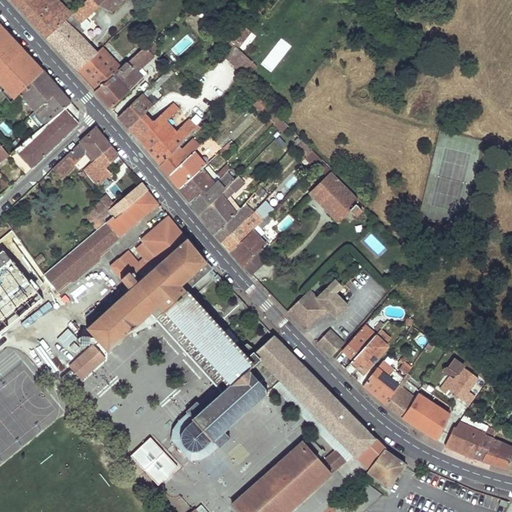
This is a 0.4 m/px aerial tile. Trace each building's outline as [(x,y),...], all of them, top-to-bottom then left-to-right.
[(11,0),(30,20),(46,37),(75,10),(71,5),(67,9),(56,0),(11,0)] [(85,0),(75,10),(46,37),(61,53),(64,57),(77,71),(96,53),(79,34),(90,23),(86,17),(98,6),(92,0),(85,0)] [(110,12),(122,0),(92,0),(98,6),(110,12)] [(233,45),(237,48),(250,32),(241,24),(228,40),(233,45)] [(0,25),(0,83),(15,99),(20,94),(43,71),(0,25)] [(108,42),(102,48),(106,52),(113,47),(108,42)] [(233,45),(222,55),(240,73),(252,62),(237,48),(233,45)] [(145,46),(131,59),(140,68),(153,56),(145,46)] [(96,53),(77,71),(79,73),(86,81),(95,90),(126,63),(119,55),(112,59),(106,52),(102,48),(96,53)] [(101,99),(110,109),(121,98),(135,85),(141,79),(142,78),(145,74),(140,68),(131,59),(126,63),(95,90),(94,91),(101,99)] [(217,70),(200,91),(215,104),(239,75),(229,67),(223,74),(217,70)] [(143,92),(147,96),(173,72),(169,68),(143,92)] [(42,97),(55,85),(49,78),(43,71),(20,94),(15,99),(18,103),(23,98),(36,112),(46,103),(42,97)] [(46,124),(71,104),(63,94),(55,85),(42,97),(46,103),(36,112),(46,124)] [(142,94),(117,117),(125,125),(128,128),(144,113),(152,106),(142,94)] [(268,107),(259,98),(253,103),(262,112),(263,112),(268,107)] [(152,121),(135,136),(147,150),(160,165),(177,145),(194,125),(188,119),(173,134),(164,122),(178,109),(172,103),(152,121)] [(75,108),(71,104),(46,124),(42,128),(13,152),(9,156),(25,173),(26,174),(52,148),(51,146),(55,142),(57,143),(79,123),(78,113),(75,108)] [(278,117),(268,107),(263,112),(274,122),(278,117)] [(46,124),(36,112),(32,115),(42,128),(46,124)] [(144,113),(128,128),(135,136),(152,121),(144,113)] [(287,126),(278,117),(274,122),(283,130),(287,126)] [(80,142),(52,168),(62,177),(87,150),(95,160),(110,147),(95,128),(79,142),(80,142)] [(298,145),(302,141),(295,134),(290,138),(298,145)] [(280,137),(275,142),(283,150),(288,145),(280,137)] [(312,151),(302,141),(298,145),(297,146),(307,156),(312,151)] [(183,152),(177,145),(160,165),(163,170),(167,175),(193,151),(199,146),(195,142),(191,146),(189,146),(183,152)] [(95,160),(84,169),(98,186),(111,174),(106,167),(118,156),(114,152),(110,147),(95,160)] [(200,169),(205,164),(193,151),(167,175),(173,183),(179,189),(200,169)] [(314,168),(322,160),(312,151),(307,156),(304,159),(314,168)] [(226,164),(220,170),(222,174),(223,173),(229,167),(226,164)] [(205,192),(213,183),(200,169),(179,189),(183,194),(190,203),(203,190),(205,192)] [(221,192),(232,181),(223,173),(222,174),(218,179),(213,183),(205,192),(203,190),(190,203),(189,203),(194,209),(198,214),(199,214),(221,192)] [(332,216),(338,221),(349,210),(354,204),(357,202),(329,173),(309,192),(310,194),(315,199),(318,202),(321,205),(325,209),(332,216)] [(207,224),(214,233),(236,213),(226,200),(244,183),(238,175),(232,181),(221,192),(199,214),(207,224)] [(114,219),(147,191),(149,189),(143,183),(108,212),(112,217),(114,219)] [(123,194),(116,184),(111,188),(118,198),(123,194)] [(268,193),(262,187),(256,193),(262,199),(268,193)] [(119,238),(158,204),(147,191),(114,219),(112,217),(106,222),(117,236),(119,238)] [(107,211),(113,206),(105,195),(99,200),(101,202),(107,211)] [(107,211),(101,202),(94,207),(99,214),(105,221),(106,222),(112,217),(108,212),(107,211)] [(354,204),(349,210),(355,216),(361,210),(354,204)] [(236,213),(214,233),(218,238),(222,242),(252,212),(244,205),(236,213)] [(252,212),(222,242),(225,247),(229,251),(252,231),(257,225),(267,214),(264,210),(260,213),(255,208),(252,212)] [(99,214),(91,222),(97,229),(105,221),(99,214)] [(267,214),(257,225),(261,229),(273,218),(268,214),(267,214)] [(109,352),(158,307),(187,292),(213,269),(207,263),(188,241),(168,217),(140,240),(142,242),(134,248),(145,261),(139,266),(126,252),(110,265),(129,289),(86,328),(109,352)] [(43,273),(54,287),(117,236),(106,222),(105,221),(97,229),(43,273)] [(265,244),(252,231),(229,251),(235,258),(242,265),(246,262),(256,252),(261,248),(265,244)] [(254,270),(264,261),(258,255),(256,252),(246,262),(254,270)] [(254,270),(246,262),(242,265),(250,274),(254,270)] [(333,294),(340,287),(333,281),(330,284),(334,287),(330,291),(333,294)] [(336,321),(348,308),(333,294),(330,291),(334,287),(330,284),(316,299),(307,291),(286,310),(287,312),(296,321),(304,329),(312,329),(325,315),(330,314),(336,321)] [(187,292),(158,307),(229,387),(203,410),(196,403),(186,412),(187,413),(178,421),(172,430),(170,439),(189,461),(200,460),(210,455),(218,447),(219,447),(229,438),(222,430),(230,424),(231,425),(233,423),(233,422),(240,415),(240,416),(243,415),(242,414),(249,407),(250,408),(252,406),(251,405),(258,399),(259,400),(261,398),(260,397),(265,393),(267,394),(268,393),(267,392),(272,387),(281,380),(356,456),(374,439),(293,356),(274,335),(255,353),(254,352),(247,359),(187,292)] [(376,333),(366,323),(342,350),(347,354),(353,360),(376,334),(376,333)] [(376,334),(353,360),(352,361),(357,366),(364,372),(388,345),(386,343),(392,336),(382,327),(376,333),(376,334)] [(329,329),(317,341),(317,342),(332,356),(343,344),(329,329)] [(429,341),(424,348),(428,351),(432,344),(429,341)] [(105,358),(92,346),(70,366),(82,379),(105,358)] [(377,368),(363,385),(376,396),(385,404),(398,385),(404,378),(396,371),(395,371),(383,361),(377,368)] [(402,361),(398,370),(408,375),(412,366),(402,361)] [(448,368),(457,375),(463,367),(453,361),(448,368)] [(477,378),(463,367),(457,375),(454,380),(449,377),(440,390),(446,394),(449,390),(469,404),(474,396),(468,392),(477,378)] [(356,456),(281,380),(272,387),(334,451),(347,463),(356,456)] [(398,385),(385,404),(394,411),(402,416),(414,397),(398,385)] [(422,430),(438,409),(417,393),(414,397),(402,416),(412,424),(421,431),(422,430)] [(465,414),(462,419),(466,421),(470,415),(466,411),(465,414)] [(453,427),(445,444),(464,452),(474,457),(483,434),(459,423),(455,428),(453,427)] [(497,431),(487,426),(484,432),(494,437),(496,433),(497,431)] [(483,434),(474,457),(478,459),(482,461),(489,446),(493,439),(494,437),(484,432),(483,434)] [(176,467),(150,437),(130,455),(156,485),(176,467)] [(384,449),(374,439),(356,456),(369,470),(384,449)] [(499,443),(493,439),(489,446),(496,449),(499,443)] [(303,442),(232,505),(238,511),(287,511),(331,473),(303,442)] [(496,449),(489,446),(482,461),(494,464),(507,468),(511,454),(511,447),(499,443),(496,449)] [(388,488),(405,464),(394,456),(384,449),(369,470),(367,473),(388,488)] [(347,463),(334,451),(324,459),(336,471),(347,463)] [(340,471),(335,474),(339,479),(344,476),(340,471)] [(506,509),(509,503),(502,500),(500,506),(506,509)]
